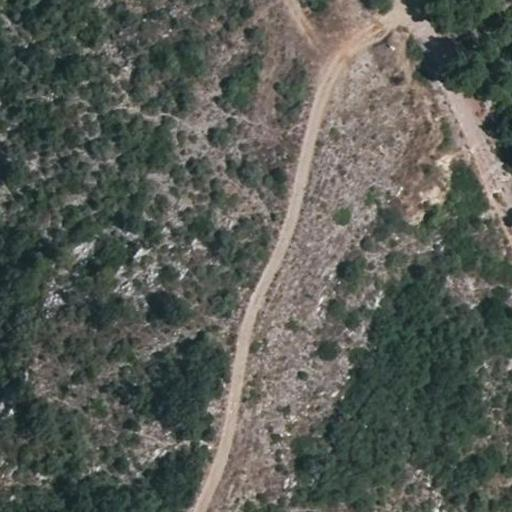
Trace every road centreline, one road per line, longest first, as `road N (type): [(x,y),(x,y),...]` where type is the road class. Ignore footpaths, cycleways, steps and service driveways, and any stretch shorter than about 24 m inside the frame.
road 1 (track): [(343,0),(290,228),(250,311),(213,467),(193,511)]
road 2 (track): [(511,212),(410,0)]
